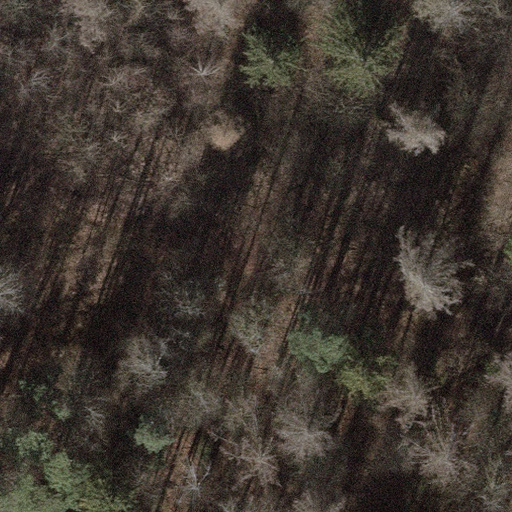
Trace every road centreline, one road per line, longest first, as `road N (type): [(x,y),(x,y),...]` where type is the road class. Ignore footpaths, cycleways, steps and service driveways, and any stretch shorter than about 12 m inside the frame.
road 1 (track): [(511,321),(0,161)]
road 2 (track): [(0,304),(237,239)]
